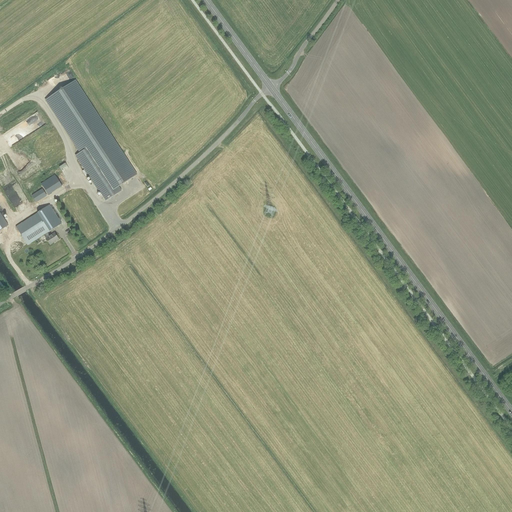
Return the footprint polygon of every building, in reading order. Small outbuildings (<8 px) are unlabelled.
[(119,187),(137,175),(129,163),(122,152),(75,81),(45,100),(80,153),(76,156),(106,201),(112,197),(121,191),(119,187)] [(62,185),(55,175),(42,184),(49,195),(52,193),(52,192),(62,185)] [(36,202),(47,196),(48,195),(46,193),(45,194),(42,189),(32,195),(36,202)] [(50,245),(59,239),(55,233),(50,236),(48,232),(50,231),(62,223),(50,205),(38,212),(38,213),(16,227),(28,245),(44,235),(46,238),(50,245)] [(0,230),(8,225),(0,212),(0,230)]
